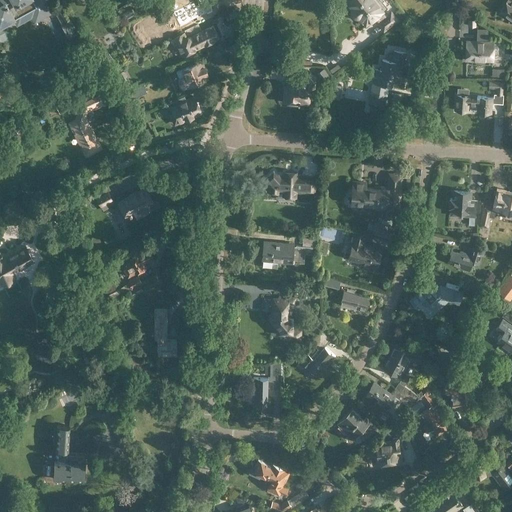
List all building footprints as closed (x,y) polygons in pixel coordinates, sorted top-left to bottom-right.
[(0,6),(0,26),(16,18),(18,21),(39,9),(43,17),(53,11),(46,0),(2,0),(5,4),(0,6)] [(188,2),(180,6),(187,21),(210,10),(205,0),(188,0),(188,2)] [(374,22),(387,16),(374,0),(361,0),(361,2),(359,4),(364,11),(362,13),(362,15),(364,17),(368,17),(369,16),(374,22)] [(501,9),(498,12),(511,21),(511,1),(510,4),(506,1),(501,9)] [(184,31),(185,33),(187,39),(195,35),(202,32),(198,24),(184,31)] [(176,45),(182,56),(219,38),(213,26),(202,32),(195,35),(187,39),(185,33),(171,40),(174,46),(176,45)] [(477,39),(488,40),(488,28),(477,28),(477,39)] [(492,56),(497,56),(498,55),(498,48),(497,47),(493,47),(493,42),(467,41),(466,60),(492,60),(492,56)] [(380,69),(374,68),(368,103),(385,106),(388,86),(393,87),(396,66),(402,67),(405,52),(393,50),(391,60),(382,59),(380,69)] [(293,53),(276,53),(276,62),(293,63),(293,53)] [(184,77),(178,79),(183,90),(189,88),(208,80),(206,75),(208,74),(202,61),(181,70),(184,77)] [(325,67),(319,71),(325,80),(330,76),(325,67)] [(292,85),(284,84),(283,101),(288,102),(290,104),(294,104),(295,102),(308,103),(309,87),(313,87),(314,74),(303,74),(302,82),(292,82),(292,85)] [(495,88),(495,94),(504,95),(504,82),(489,81),(489,88),(495,88)] [(342,85),(333,83),(330,98),(339,99),(342,85)] [(130,99),(147,92),(144,84),(126,92),(130,99)] [(69,123),(86,156),(101,148),(85,117),(87,117),(88,112),(111,100),(103,86),(77,100),(82,110),(82,111),(81,114),(82,116),(69,123)] [(456,94),(455,110),(468,111),(468,104),(479,105),(479,111),(490,112),(490,103),(494,103),(494,96),(456,94)] [(169,108),(171,107),(178,122),(202,111),(195,96),(186,100),(184,95),(167,103),(169,108)] [(147,137),(153,134),(150,127),(144,130),(147,137)] [(273,171),(264,178),(267,182),(266,191),(282,192),(282,196),(297,197),(297,192),(315,193),(315,192),(315,191),(319,191),(319,179),(316,179),(316,176),(298,175),(298,173),(298,171),(283,170),(283,173),(277,174),(276,174),(274,171),(273,171)] [(366,181),(353,180),(351,203),(358,204),(358,211),(371,211),(371,205),(378,205),(378,203),(391,204),(390,208),(398,208),(399,187),(394,186),(394,187),(378,186),(378,187),(365,186),(366,181)] [(117,201),(126,218),(135,214),(137,218),(148,211),(151,209),(149,206),(155,203),(145,186),(125,197),(123,193),(116,197),(118,200),(117,201)] [(511,214),(511,194),(511,192),(497,189),(492,208),(505,211),(505,213),(511,214)] [(474,217),(475,204),(469,204),(470,198),(468,198),(468,191),(454,190),(453,198),(450,198),(449,211),(450,211),(450,215),(466,216),(474,217)] [(96,198),(101,207),(113,200),(109,191),(96,198)] [(492,208),(484,206),(480,226),(488,228),(492,208)] [(12,223),(17,220),(13,213),(8,216),(12,223)] [(372,233),(392,239),(395,227),(390,226),(391,225),(389,225),(381,223),(379,222),(379,223),(375,222),(374,224),(372,231),(372,233)] [(376,267),(381,248),(364,244),(366,234),(353,230),(350,240),(352,241),(348,257),(359,260),(358,262),(376,267)] [(293,243),(264,241),(262,260),(292,262),(292,260),(294,260),(294,261),(304,262),(305,253),(312,253),(312,246),(316,246),(317,236),(304,235),(303,244),(294,244),(293,243)] [(322,254),(326,255),(329,242),(320,239),(317,251),(322,252),(322,254)] [(447,262),(470,269),(471,263),(478,265),(483,250),(472,247),(469,256),(451,250),(447,262)] [(143,262),(153,257),(149,250),(142,254),(142,252),(121,263),(128,277),(146,268),(143,262)] [(14,278),(13,274),(36,267),(31,251),(8,258),(7,255),(0,257),(0,281),(0,282),(14,278)] [(340,278),(327,275),(324,285),(337,288),(340,278)] [(142,283),(138,276),(128,281),(132,288),(142,283)] [(429,318),(445,303),(427,281),(420,288),(420,289),(409,299),(418,309),(420,308),(429,318)] [(133,297),(143,290),(139,284),(130,290),(133,297)] [(309,287),(294,286),(294,296),(308,297),(309,287)] [(320,289),(309,288),(308,296),(319,297),(320,289)] [(365,311),(369,296),(344,290),(340,304),(365,311)] [(277,334),(292,335),(297,340),(300,341),(301,329),(293,328),(293,318),(287,318),(288,303),(294,303),(294,297),(289,297),(279,296),(279,298),(273,297),(272,313),(268,316),(278,327),(277,334)] [(167,338),(166,308),(154,308),(154,339),(158,339),(159,355),(176,355),(176,338),(167,338)] [(511,325),(502,319),(495,329),(501,333),(497,340),(511,350),(511,325)] [(75,342),(83,337),(75,324),(67,328),(75,342)] [(320,331),(312,342),(314,345),(300,360),(318,375),(336,355),(325,346),(324,347),(323,345),(330,337),(320,331)] [(124,355),(97,342),(95,347),(122,359),(124,355)] [(396,343),(390,355),(410,365),(413,359),(418,362),(422,354),(405,345),(404,347),(396,343)] [(391,372),(401,378),(399,382),(395,387),(414,400),(418,394),(409,387),(408,388),(404,385),(406,382),(410,376),(406,373),(410,365),(390,355),(383,366),(391,371),(391,372)] [(281,361),(272,361),(272,376),(280,376),(281,361)] [(442,368),(434,362),(426,371),(433,378),(442,368)] [(131,376),(118,370),(113,380),(126,386),(131,376)] [(267,378),(253,377),(253,404),(267,404),(267,378)] [(88,385),(92,393),(102,388),(98,380),(88,385)] [(366,394),(393,412),(401,399),(410,406),(414,400),(395,387),(392,393),(375,381),(366,394)] [(443,390),(450,394),(452,408),(462,407),(462,410),(472,409),(472,404),(473,404),(470,388),(458,389),(458,386),(447,381),(443,390)] [(411,407),(416,415),(428,431),(431,429),(436,435),(446,428),(432,407),(438,402),(427,388),(419,397),(411,407)] [(353,439),(358,434),(364,440),(373,432),(377,436),(382,430),(367,415),(363,419),(353,408),(338,422),(347,431),(346,432),(353,439)] [(404,416),(400,419),(406,427),(410,424),(404,416)] [(54,456),(53,479),(84,481),(85,457),(70,456),(71,425),(56,424),(55,456),(54,456)] [(407,434),(400,424),(392,429),(400,439),(407,434)] [(368,457),(375,456),(376,464),(385,463),(387,464),(392,464),(393,462),(402,461),(401,454),(400,454),(399,440),(393,441),(393,443),(366,446),(368,457)] [(258,460),(253,470),(258,472),(258,475),(263,477),(265,476),(274,480),(270,491),(280,495),(281,493),(286,495),(289,488),(284,486),(291,470),(285,467),(284,469),(271,463),(270,465),(258,460)] [(503,489),(511,482),(511,477),(502,466),(499,468),(486,467),(485,462),(471,464),(473,478),(492,475),(503,489)] [(407,465),(399,470),(403,476),(411,471),(407,465)] [(428,507),(431,511),(452,511),(462,504),(453,491),(452,491),(448,486),(441,491),(444,496),(428,507)] [(287,499),(281,503),(273,500),(270,509),(276,511),(283,511),(292,507),(287,499)] [(477,511),(471,503),(462,509),(464,511),(477,511)]
